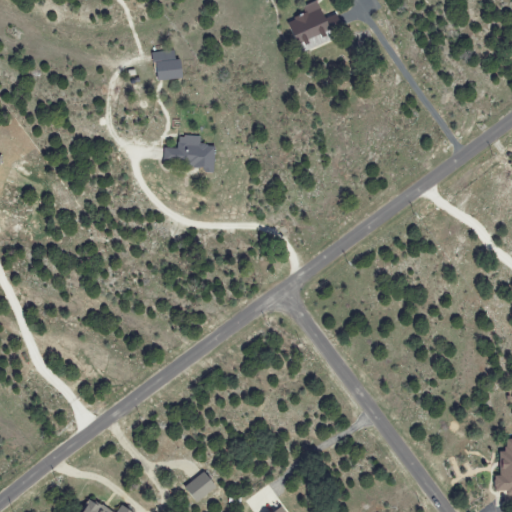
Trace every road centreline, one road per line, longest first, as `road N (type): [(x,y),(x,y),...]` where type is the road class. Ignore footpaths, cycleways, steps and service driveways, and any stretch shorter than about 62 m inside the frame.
road 1 (residential): [(0,502),(511,122)]
road 2 (residential): [(281,291),(444,511)]
